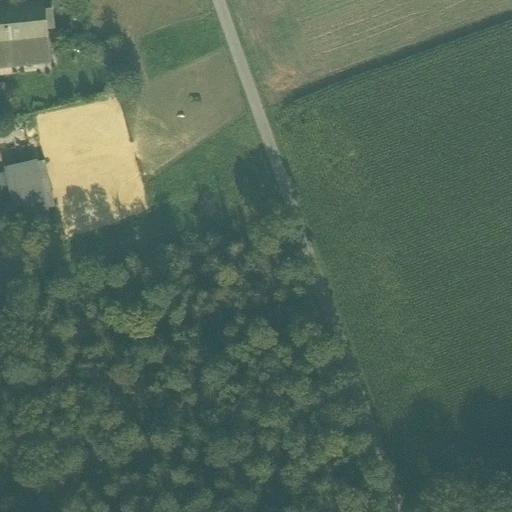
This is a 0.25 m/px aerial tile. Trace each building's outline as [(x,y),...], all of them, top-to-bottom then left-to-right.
[(6,11),(41,7),(40,0),(0,4),(0,30),(8,30),(6,11)] [(0,60),(10,60),(11,65),(46,61),(43,31),(50,30),(49,13),(41,14),(41,7),(6,11),(8,30),(0,30),(0,60)] [(4,168),(6,173),(33,167),(41,200),(13,206),(14,211),(47,203),(37,161),(4,168)] [(6,173),(6,175),(9,186),(13,206),(41,200),(33,167),(6,173)] [(0,188),(9,186),(6,175),(0,175),(0,188)] [(53,229),(47,203),(18,210),(24,236),(53,229)]
